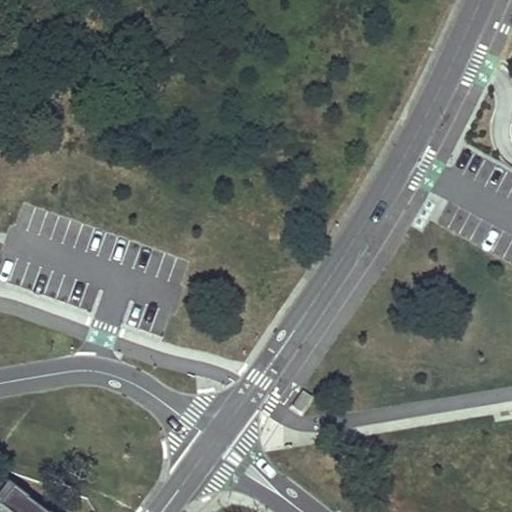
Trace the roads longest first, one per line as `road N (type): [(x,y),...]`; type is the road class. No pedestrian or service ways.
road 1 (tertiary): [(480,0),(390,180),(213,441)]
road 2 (tertiary): [(0,382),(92,370),(120,377),(213,441)]
